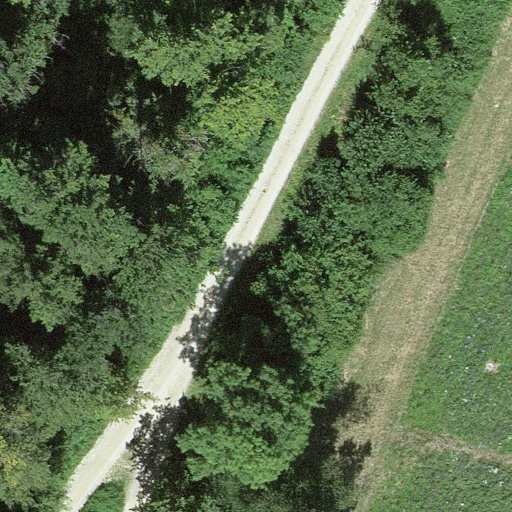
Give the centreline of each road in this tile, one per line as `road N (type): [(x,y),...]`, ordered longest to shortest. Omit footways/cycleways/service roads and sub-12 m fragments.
road 1 (track): [(352,0),(300,85),(175,340),(132,511)]
road 2 (track): [(68,511),(175,340)]
